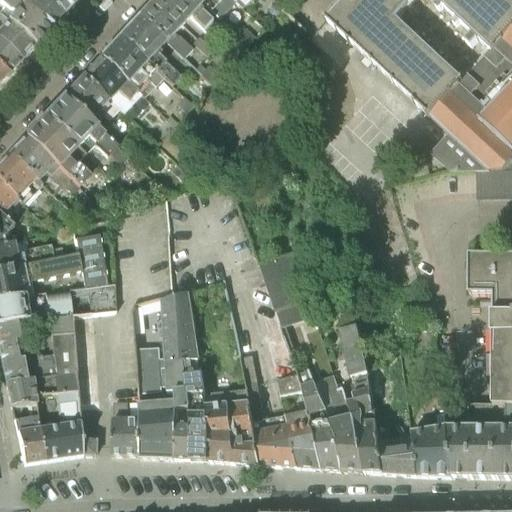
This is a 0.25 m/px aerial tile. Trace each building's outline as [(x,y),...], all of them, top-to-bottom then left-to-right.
[(35,49),(49,34),(11,0),(0,0),(0,3),(14,16),(8,22),(35,49)] [(11,0),(49,34),(62,20),(41,0),(29,0),(28,1),(26,0),(11,0)] [(41,0),(62,20),(79,2),(76,0),(41,0)] [(175,37),(185,26),(191,20),(207,36),(216,26),(199,11),(204,5),(198,0),(157,0),(139,20),(166,45),(184,61),(193,52),(178,38),(177,39),(175,37)] [(242,10),(231,0),(198,0),(204,5),(227,27),(242,10)] [(345,0),(347,1),(329,22),(328,21),(326,24),(328,26),(329,25),(338,34),(337,35),(339,36),(340,35),(349,45),(351,47),(352,46),(416,106),(417,109),(418,109),(428,118),(427,119),(429,121),(430,120),(449,139),(432,158),(447,172),(451,176),(477,175),(511,173),(511,4),(511,6),(505,0),(345,0)] [(0,44),(21,64),(35,49),(8,22),(1,16),(0,16),(0,44)] [(120,40),(154,72),(172,90),(181,79),(159,57),(161,55),(159,53),(166,45),(139,20),(120,40)] [(136,92),(154,72),(120,40),(101,61),(136,92)] [(0,70),(8,78),(21,64),(0,44),(0,70)] [(138,94),(136,92),(101,61),(83,80),(109,105),(118,95),(128,104),(138,94)] [(64,100),(117,150),(121,146),(108,134),(109,134),(100,123),(104,119),(99,115),(109,105),(83,80),(64,100)] [(129,161),(117,150),(64,100),(45,120),(84,157),(93,146),(95,147),(94,149),(117,173),(129,161)] [(186,116),(194,108),(193,108),(185,100),(177,108),(186,116)] [(26,140),(79,190),(91,179),(76,166),(84,157),(45,120),(26,140)] [(71,200),(79,190),(26,140),(10,158),(39,185),(46,177),(63,194),(64,193),(71,200)] [(0,168),(0,184),(23,206),(24,208),(33,198),(27,193),(33,187),(38,192),(42,187),(39,185),(10,158),(0,168)] [(191,194),(202,190),(177,167),(171,173),(185,186),(184,187),(191,194)] [(477,203),(511,202),(511,173),(477,175),(477,203)] [(10,219),(23,206),(0,184),(0,217),(8,225),(12,221),(10,219)] [(14,231),(8,225),(0,217),(0,248),(2,248),(1,242),(5,241),(14,231)] [(81,291),(107,289),(105,278),(99,238),(73,242),(77,257),(54,262),(0,272),(0,301),(27,298),(24,287),(78,276),(81,291)] [(0,272),(54,262),(51,247),(28,252),(29,258),(24,259),(23,257),(16,259),(14,245),(2,248),(0,248),(0,272)] [(265,284),(283,331),(316,320),(295,256),(260,267),(265,284)] [(511,257),(470,257),(470,297),(493,297),(494,316),(493,316),(493,336),(492,409),(469,408),(469,431),(449,431),(450,481),(511,482),(511,257)] [(73,320),(92,317),(106,317),(116,315),(114,288),(107,289),(81,291),(27,298),(0,301),(0,328),(19,325),(29,324),(50,321),(73,320)] [(176,411),(187,411),(184,363),(201,362),(190,294),(172,301),(162,303),(165,362),(158,362),(158,352),(137,353),(140,397),(161,396),(161,390),(167,390),(167,396),(175,395),(175,405),(140,408),(141,422),(141,460),(141,462),(176,464),(176,411)] [(350,379),(368,375),(359,328),(357,328),(355,317),(339,320),(341,332),(350,379)] [(36,398),(57,397),(78,396),(73,320),(50,321),(53,357),(43,359),(43,357),(24,360),(28,382),(5,386),(11,410),(37,408),(36,398)] [(0,353),(23,350),(19,325),(0,328),(0,353)] [(0,353),(0,360),(5,386),(28,382),(24,360),(23,350),(0,353)] [(248,393),(249,401),(260,469),(281,471),(299,472),(289,428),(266,432),(265,423),(253,358),(242,360),(244,369),(248,393)] [(210,465),(209,465),(206,396),(201,362),(184,363),(187,411),(192,464),(210,465)] [(339,441),(332,424),(330,416),(316,385),(315,385),(310,374),(299,378),(304,395),(308,414),(323,473),(343,475),(339,441)] [(304,395),(299,378),(276,384),(280,400),(304,395)] [(334,378),(324,381),(339,413),(349,409),(348,404),(344,390),(340,392),(334,378)] [(361,449),(365,477),(384,478),(377,424),(364,425),(365,418),(374,416),(370,391),(354,396),(356,402),(348,404),(353,420),(361,449)] [(249,401),(248,393),(234,394),(219,395),(206,396),(209,465),(223,466),(240,468),(260,469),(249,401)] [(57,397),(59,427),(38,430),(44,466),(83,459),(82,443),(80,425),(78,411),(78,396),(57,397)] [(113,460),(141,460),(141,422),(128,422),(128,406),(115,407),(113,460)] [(176,464),(192,464),(187,411),(176,411),(176,464)] [(299,472),(323,473),(308,414),(286,418),(289,428),(299,472)] [(24,468),(44,466),(38,430),(36,420),(14,424),(24,468)] [(343,475),(365,477),(361,449),(353,420),(332,424),(339,441),(343,475)] [(417,480),(450,481),(449,431),(448,428),(412,434),(414,442),(417,480)] [(414,442),(381,447),(384,478),(417,480),(414,442)] [(95,443),(82,443),(83,459),(95,460),(95,443)]
